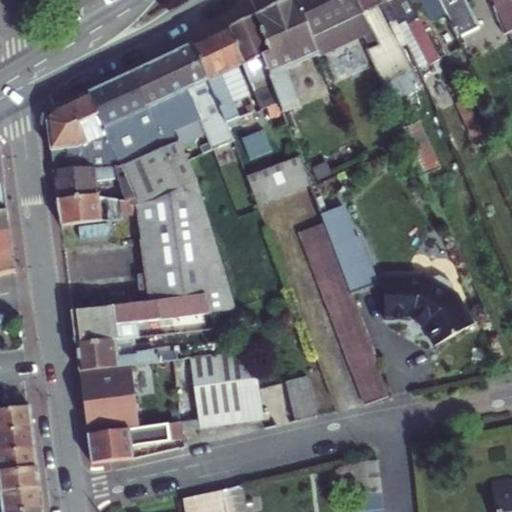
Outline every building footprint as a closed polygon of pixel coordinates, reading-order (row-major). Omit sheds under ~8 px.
[(262,56),(269,74),(284,67),(286,71),(320,57),(297,0),(291,0),(275,8),(254,17),(266,48),(259,51),(262,56)] [(360,14),(352,0),(297,0),(320,57),(370,33),(360,14)] [(352,0),(360,14),(383,3),(381,0),(352,0)] [(407,24),(418,18),(410,3),(408,0),(389,0),(383,3),(397,29),(407,24)] [(446,17),(437,0),(422,0),(433,23),(446,17)] [(480,29),(465,0),(437,0),(446,17),(458,39),(480,29)] [(509,33),(511,31),(511,3),(510,0),(488,0),(504,35),(509,33)] [(397,29),(383,3),(360,14),(370,33),(378,47),(367,52),(390,105),(415,93),(411,85),(417,82),(402,51),(407,48),(397,29)] [(228,30),(242,65),(262,56),(259,51),(266,48),(254,17),(240,24),(228,30)] [(418,18),(407,24),(428,65),(429,67),(441,62),(418,18)] [(428,65),(407,24),(397,29),(407,48),(418,70),(428,65)] [(193,46),(207,81),(237,68),(242,65),(228,30),(208,39),(193,46)] [(173,56),(188,90),(207,81),(193,46),(183,51),(173,56)] [(130,76),(145,108),(188,90),(173,56),(150,66),(130,76)] [(269,74),(262,56),(242,65),(260,112),(266,110),(270,120),(283,115),(282,114),(269,74)] [(297,102),(286,71),(284,67),(269,74),(282,114),(293,110),(291,104),(297,102)] [(237,68),(207,81),(226,126),(227,125),(239,120),(233,105),(249,98),(237,68)] [(98,115),(103,128),(145,108),(130,76),(108,86),(89,96),(98,115)] [(226,126),(207,81),(188,90),(200,121),(213,152),(235,143),(227,125),(226,126)] [(145,108),(164,151),(179,144),(174,133),(200,121),(188,90),(145,108)] [(80,123),(98,115),(89,96),(68,105),(54,112),(45,125),(49,150),(77,147),(89,142),(80,123)] [(465,101),(460,103),(455,106),(474,147),(484,143),(465,101)] [(255,114),(252,106),(246,109),(249,117),(255,114)] [(164,151),(145,108),(103,128),(106,134),(121,170),(164,151)] [(103,128),(98,115),(80,123),(89,142),(106,134),(103,128)] [(418,124),(402,131),(423,175),(438,168),(418,124)] [(271,153),(264,133),(243,141),(251,162),(271,153)] [(121,170),(106,134),(89,142),(77,147),(49,150),(53,172),(95,171),(113,170),(121,170)] [(196,184),(179,144),(164,151),(181,191),(205,296),(211,315),(234,311),(196,184)] [(164,151),(121,170),(113,170),(115,180),(118,188),(122,202),(134,204),(136,215),(148,304),(205,296),(181,191),(164,151)] [(310,188),(299,159),(270,170),(281,198),(310,188)] [(332,175),(326,163),(311,170),(316,182),(332,175)] [(113,170),(95,171),(96,182),(115,180),(113,170)] [(281,198),(270,170),(246,179),(257,207),(281,198)] [(98,197),(97,191),(96,182),(95,171),(53,172),(55,186),(57,203),(98,197)] [(97,191),(98,197),(98,199),(122,202),(118,188),(97,191)] [(61,228),(102,223),(98,199),(98,197),(57,203),(59,215),(61,228)] [(122,202),(98,199),(102,223),(122,221),(121,218),(136,215),(134,204),(122,202)] [(357,239),(344,208),(321,217),(324,225),(330,241),(336,257),(342,273),(347,288),(351,298),(379,287),(361,240),(357,239)] [(7,213),(0,214),(0,276),(14,273),(12,258),(10,240),(8,221),(7,213)] [(330,241),(324,225),(300,234),(306,250),(330,241)] [(336,257),(330,241),(306,250),(311,266),(336,257)] [(342,273),(336,257),(311,266),(317,282),(342,273)] [(347,288),(342,273),(317,282),(323,297),(347,288)] [(384,278),(383,322),(412,322),(423,329),(434,349),(473,328),(456,298),(453,296),(454,294),(452,287),(439,279),(432,281),(430,285),(423,281),(423,278),(384,278)] [(351,298),(347,288),(323,297),(329,313),(353,304),(351,298)] [(113,309),(116,327),(136,324),(211,315),(205,296),(148,304),(113,309)] [(359,320),(353,304),(329,313),(335,329),(359,320)] [(76,347),(118,342),(116,327),(113,309),(72,314),(74,331),(76,347)] [(365,335),(359,320),(335,329),(341,344),(365,335)] [(136,324),(116,327),(118,342),(135,340),(139,339),(136,324)] [(371,351),(365,335),(341,344),(346,360),(371,351)] [(118,342),(121,369),(131,368),(177,362),(176,354),(153,358),(153,353),(149,353),(149,352),(136,354),(135,340),(118,342)] [(80,375),(121,369),(118,342),(76,347),(78,361),(80,375)] [(246,350),(213,356),(223,426),(263,421),(259,391),(246,350)] [(377,366),(371,351),(346,360),(352,376),(376,367),(377,366)] [(198,422),(199,430),(223,426),(213,356),(189,360),(198,422)] [(382,383),(376,367),(352,376),(358,391),(382,383)] [(129,432),(139,430),(131,368),(121,369),(80,375),(83,401),(88,437),(129,432)] [(307,378),(285,383),(295,423),(316,418),(307,378)] [(388,399),(382,383),(358,391),(364,407),(388,399)] [(30,408),(0,411),(0,432),(32,429),(31,419),(30,408)] [(181,424),(182,432),(199,430),(198,422),(181,424)] [(139,430),(129,432),(132,449),(170,443),(170,442),(180,440),(183,440),(182,432),(181,424),(139,430)] [(32,429),(0,432),(0,453),(35,449),(33,439),(32,429)] [(133,461),(132,449),(129,432),(88,437),(89,449),(91,466),(133,461)] [(35,449),(0,453),(0,473),(37,469),(36,458),(35,449)] [(351,482),(379,478),(377,462),(349,465),(351,482)] [(37,469),(0,473),(0,493),(39,489),(38,479),(37,469)] [(381,495),(379,478),(351,482),(352,498),(381,495)] [(511,511),(511,482),(509,480),(491,484),(496,511),(511,511)] [(226,511),(248,511),(243,488),(223,492),(226,511)] [(39,489),(0,493),(0,499),(1,511),(18,511),(42,509),(41,499),(39,489)] [(226,511),(223,492),(182,501),(184,511),(226,511)] [(354,511),(379,511),(383,511),(381,495),(352,498),(354,511)]
